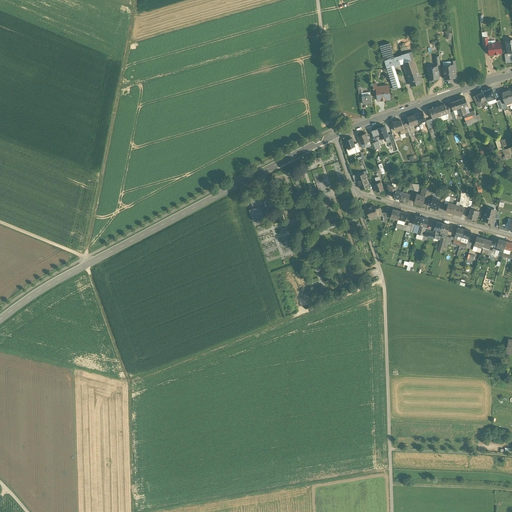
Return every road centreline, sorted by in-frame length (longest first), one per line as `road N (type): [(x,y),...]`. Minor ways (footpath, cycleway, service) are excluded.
road 1 (track): [(86,265),(130,387),(382,280)]
road 2 (tertiary): [(335,136),(35,293),(0,320)]
road 3 (track): [(354,193),(383,286),(391,511)]
road 4 (track): [(137,0),(85,257)]
road 5 (track): [(0,350),(130,387),(135,511)]
road 6 (track): [(163,511),(390,470)]
road 7 (residential): [(511,238),(354,193),(335,136)]
road 8 (track): [(118,88),(321,31)]
road 9 (tertiary): [(511,74),(335,136)]
road 10 (track): [(335,136),(317,0)]
road 11 (track): [(388,420),(511,429)]
road 12 (track): [(389,449),(511,456)]
